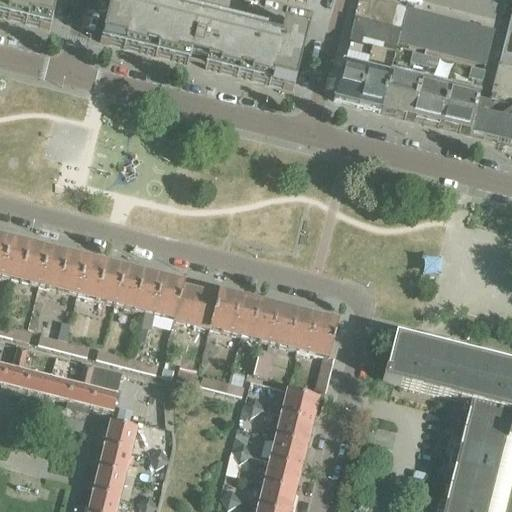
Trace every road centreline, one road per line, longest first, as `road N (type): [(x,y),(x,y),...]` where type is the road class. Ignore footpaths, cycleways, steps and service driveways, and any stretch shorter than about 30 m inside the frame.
road 1 (residential): [(313,511),(358,306),(317,288),(0,208)]
road 2 (residential): [(306,137),(68,74)]
road 3 (residential): [(511,187),(306,137)]
road 4 (residential): [(306,137),(343,0)]
